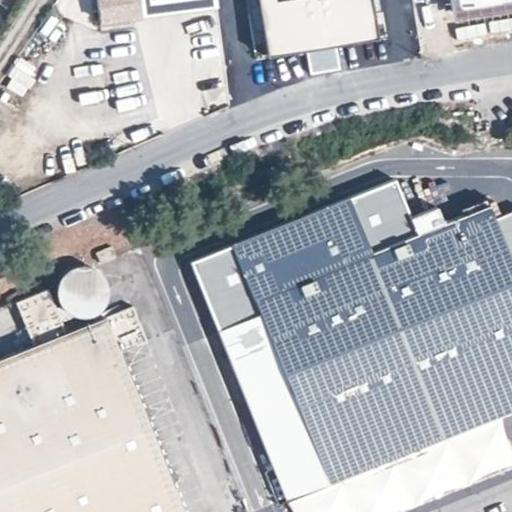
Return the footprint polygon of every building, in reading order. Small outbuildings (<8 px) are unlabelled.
[(95,0),(98,19),(139,14),(137,0),(95,0)] [(215,5),(214,0),(137,0),(139,14),(215,5)] [(385,0),(295,0),(298,18),(386,8),(385,0)] [(19,56),(0,79),(0,80),(16,93),(35,69),(19,56)] [(511,204),(496,211),(489,192),(440,211),(434,196),(406,207),(394,176),(348,194),(230,241),(192,257),(291,501),(334,484),(500,419),(511,413),(511,204)] [(96,302),(102,295),(106,287),(107,277),(104,268),(98,261),(93,257),(87,255),(78,253),(69,255),(62,260),(56,267),(53,275),(53,284),(55,293),(61,300),(69,305),(78,307),(88,306),(96,302)] [(71,338),(53,292),(19,306),(37,352),(71,338)] [(0,511),(211,511),(208,503),(198,479),(175,487),(123,355),(152,345),(138,311),(71,338),(37,352),(0,366),(0,511)] [(334,484),(291,501),(295,511),(393,511),(511,465),(511,448),(509,440),(500,419),(334,484)]
